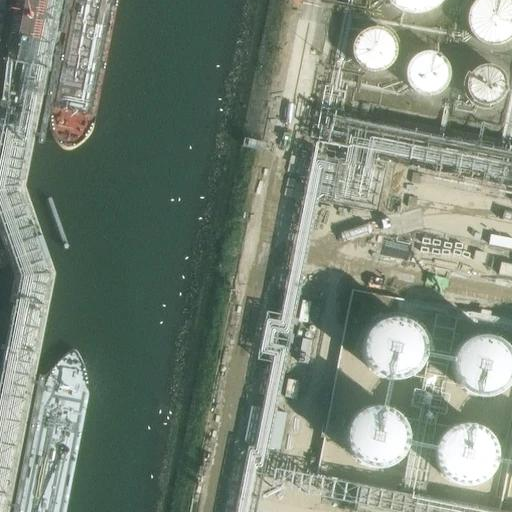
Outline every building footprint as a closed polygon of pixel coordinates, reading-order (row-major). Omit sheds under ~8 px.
[(383,0),(384,1),(390,6),(396,11),(404,14),(411,15),(419,15),(427,13),(434,9),(440,4),(443,0),(383,0)] [(468,8),(465,16),(465,25),(468,34),(473,41),(480,45),(489,48),(498,47),(506,43),(511,38),(511,3),(508,0),(474,0),(473,1),(468,8)] [(396,47),(394,41),(391,36),(386,32),(381,30),(375,28),(369,29),(363,31),(359,34),(355,39),(352,44),(351,50),(351,56),(353,62),(357,67),(361,71),(367,73),(373,74),(379,74),(384,72),(389,68),(393,64),(396,58),(397,53),(396,47)] [(449,79),(450,73),(448,68),(446,62),(442,58),(437,55),(431,53),(426,53),(420,53),(415,56),(410,59),(407,64),(404,69),(404,75),(404,81),(406,86),(409,91),(414,95),(419,97),(425,98),(430,98),(436,97),(441,94),(445,89),(448,84),(449,79)] [(505,90),(505,84),(502,78),(499,74),(494,70),(488,68),(482,68),(476,70),(471,73),(467,78),(464,84),(464,90),(465,96),(468,101),(473,105),(478,108),(484,109),(490,108),(496,106),(500,101),(504,96),(505,90)] [(421,339),(417,331),(410,325),(403,321),(394,320),(386,321),(378,324),(371,329),(366,336),(363,344),(363,353),(365,361),(369,368),(375,374),(383,378),(391,380),(400,379),(408,376),(415,371),(420,364),(422,356),(423,347),(421,339)] [(509,356),(505,348),(499,342),(491,338),(483,337),(474,338),(466,341),(460,346),(455,353),(452,361),(451,370),(453,378),(458,385),(464,391),(472,395),(480,397),(488,396),(496,393),(503,388),(508,381),(511,373),(511,364),(509,356)] [(404,427),(400,420),(394,414),(386,410),(378,408),(369,409),(361,412),(354,417),(349,424),(347,432),(346,441),(348,449),(353,457),(359,463),(366,467),(375,468),(383,467),(391,464),(398,459),(403,452),(406,444),(406,435),(404,427)] [(492,444),(488,436),(482,430),(474,426),(466,425),(457,426),(449,429),(442,434),(437,441),(434,449),(434,458),(436,466),(440,473),(447,479),(454,483),(463,485),(471,484),(479,481),(486,476),(491,469),(494,461),(494,452),(492,444)]
